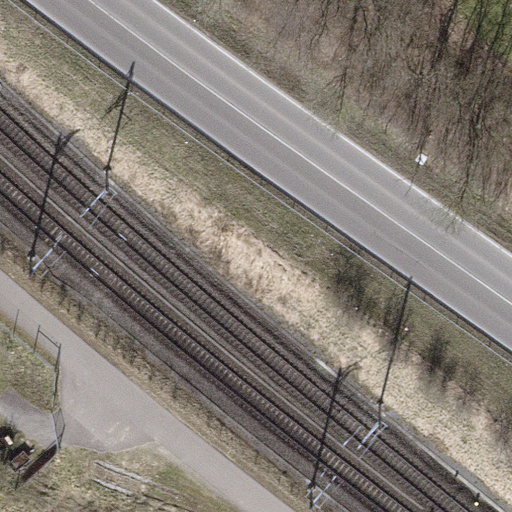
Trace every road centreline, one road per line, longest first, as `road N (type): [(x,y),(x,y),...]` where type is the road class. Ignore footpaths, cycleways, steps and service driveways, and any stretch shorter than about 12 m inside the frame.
road 1 (primary): [(511,299),(97,0)]
road 2 (track): [(277,511),(131,401),(0,284)]
